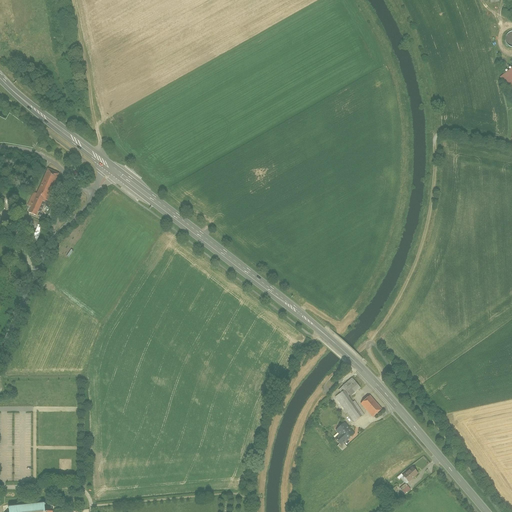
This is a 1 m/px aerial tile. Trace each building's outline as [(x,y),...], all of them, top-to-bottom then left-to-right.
[(511,69),(502,77),(511,91),(511,69)] [(44,200),(48,202),(60,174),(48,169),(37,195),(33,193),(25,211),(37,216),(44,200)] [(360,388),(352,379),(344,386),(352,395),(360,388)] [(335,397),(353,422),(363,417),(345,391),(335,397)] [(369,395),(361,401),(375,418),(382,411),(369,395)] [(357,435),(345,423),(337,431),(340,434),(336,438),(344,447),(357,435)] [(420,476),(414,468),(402,478),(409,486),(420,476)] [(402,495),(409,490),(406,486),(400,491),(402,495)]
